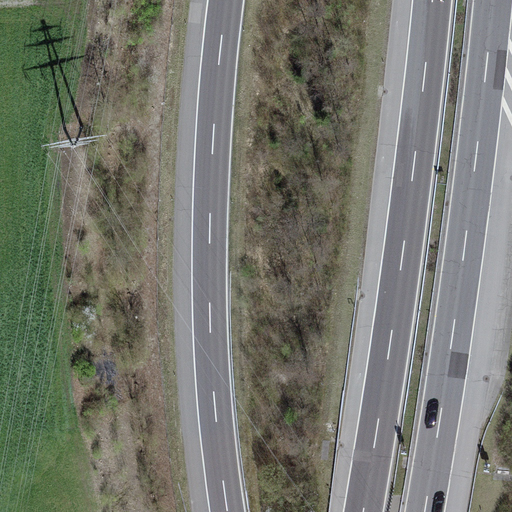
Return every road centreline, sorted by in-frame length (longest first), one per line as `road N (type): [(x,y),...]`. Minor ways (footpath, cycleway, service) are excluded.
road 1 (motorway): [(432,0),(362,511)]
road 2 (motorway): [(425,511),(492,0)]
road 3 (motorway): [(226,0),(209,316),(228,511)]
